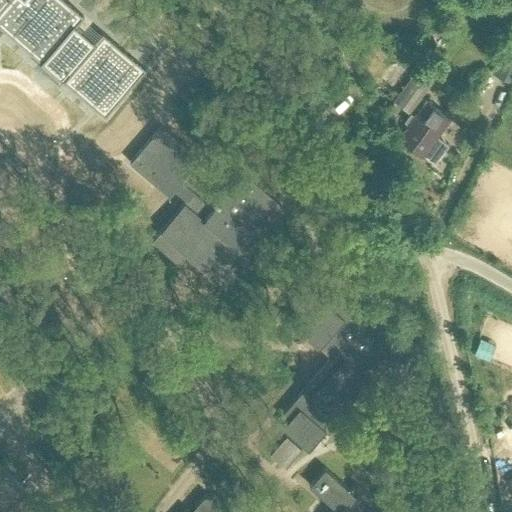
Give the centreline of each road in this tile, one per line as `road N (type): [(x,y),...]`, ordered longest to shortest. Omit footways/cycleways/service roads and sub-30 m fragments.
road 1 (unknown): [(431,265),(353,318),(305,333),(187,335),(132,316),(113,320),(87,332),(0,409)]
road 2 (unclassified): [(430,245),(391,211),(326,118),(204,0)]
road 3 (unclassified): [(478,511),(473,440),(430,245)]
